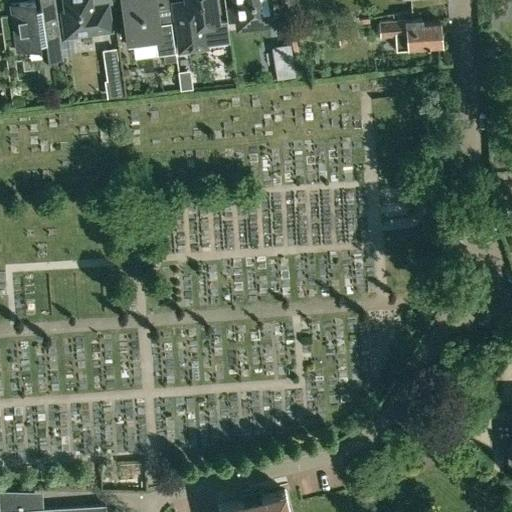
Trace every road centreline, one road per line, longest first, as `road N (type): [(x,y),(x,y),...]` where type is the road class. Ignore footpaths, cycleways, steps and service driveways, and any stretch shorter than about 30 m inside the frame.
road 1 (residential): [(459,299),(367,439),(310,462),(163,495)]
road 2 (residential): [(478,211),(463,0)]
